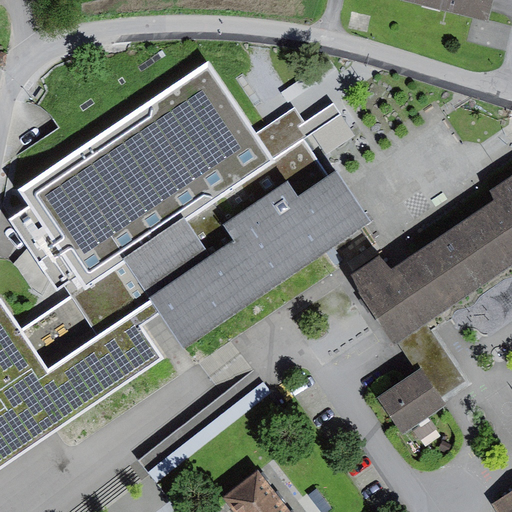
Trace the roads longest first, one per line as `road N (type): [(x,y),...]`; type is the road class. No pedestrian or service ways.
road 1 (residential): [(324,42),(194,25),(68,31),(19,57),(0,138)]
road 2 (residential): [(432,511),(332,381),(385,347)]
road 3 (unclassified): [(506,95),(366,51)]
